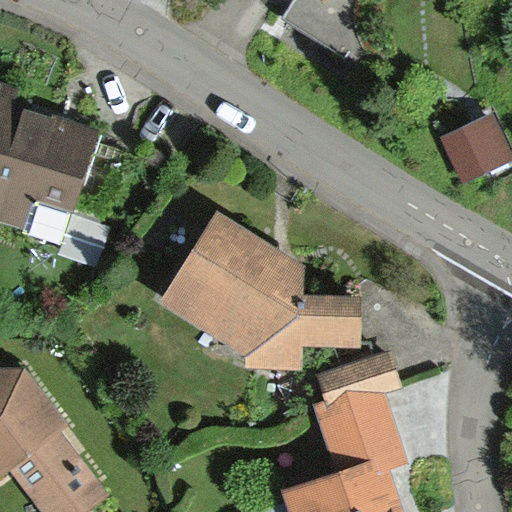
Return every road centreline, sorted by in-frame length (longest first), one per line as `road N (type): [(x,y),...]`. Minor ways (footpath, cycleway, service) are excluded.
road 1 (residential): [(80,0),(126,19),(511,262)]
road 2 (residential): [(511,319),(482,380),(484,511)]
